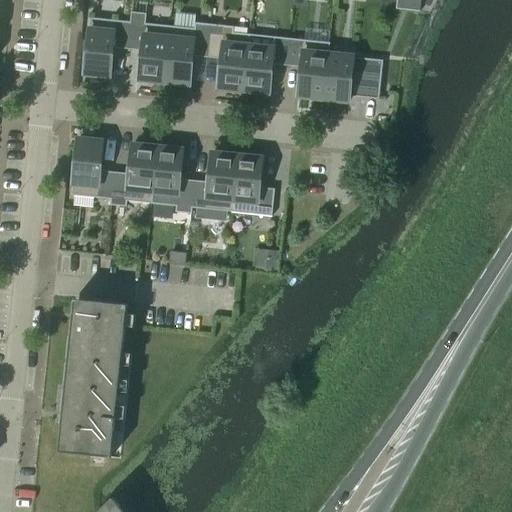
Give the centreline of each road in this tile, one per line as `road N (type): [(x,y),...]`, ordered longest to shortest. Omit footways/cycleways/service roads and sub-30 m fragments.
road 1 (residential): [(370,137),(43,105)]
road 2 (residential): [(11,432),(43,105)]
road 3 (primary): [(460,336),(329,511)]
road 4 (primary): [(380,511),(460,336)]
